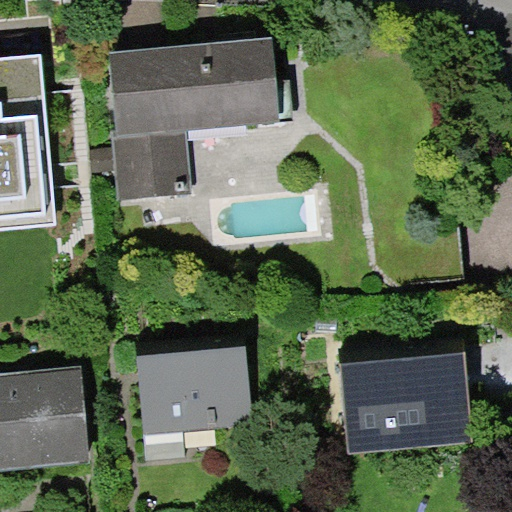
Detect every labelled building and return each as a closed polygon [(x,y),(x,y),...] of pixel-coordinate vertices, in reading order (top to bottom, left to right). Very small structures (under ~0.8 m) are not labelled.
[(292,44),(115,56),(125,202),(198,197),(194,135),(297,128),(292,44)] [(0,227),(58,223),(44,56),(0,59),(0,227)] [(257,337),(148,342),(153,462),(193,460),(191,425),(260,423),(257,337)] [(480,343),(340,351),(343,433),(483,425),(480,343)] [(92,368),(0,376),(0,471),(101,462),(92,368)]
